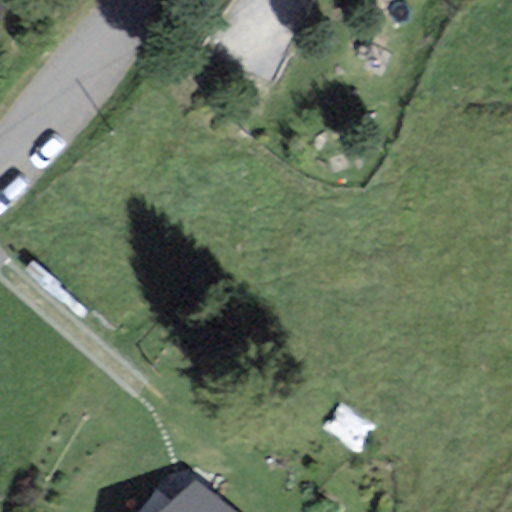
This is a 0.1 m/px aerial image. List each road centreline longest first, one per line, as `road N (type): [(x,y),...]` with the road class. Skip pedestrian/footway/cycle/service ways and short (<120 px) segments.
road 1 (track): [(179,448),(156,400),(0,261)]
road 2 (unclassified): [(0,154),(131,0)]
